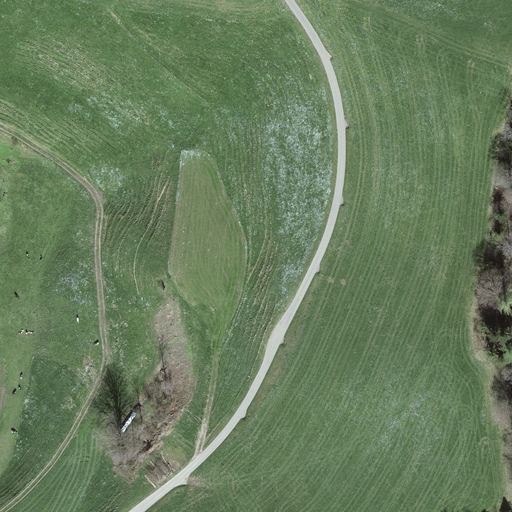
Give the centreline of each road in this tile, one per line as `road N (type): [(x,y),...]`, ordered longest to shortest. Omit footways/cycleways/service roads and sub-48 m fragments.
road 1 (track): [(289,0),(317,41),(335,89),(342,141),(331,223),(242,409),(140,511)]
road 2 (track): [(0,509),(37,480),(97,388),(106,359),(94,234),(99,194),(0,129)]
